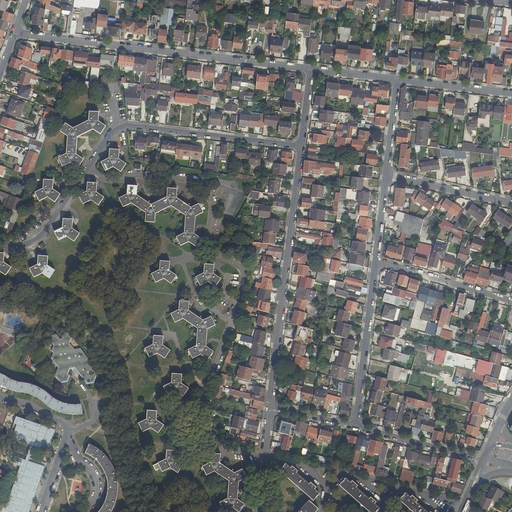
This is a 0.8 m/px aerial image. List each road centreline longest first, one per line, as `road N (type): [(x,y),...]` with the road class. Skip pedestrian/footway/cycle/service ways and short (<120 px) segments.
road 1 (residential): [(13,34),(308,67)]
road 2 (residential): [(208,235),(208,246),(243,276),(204,383),(196,439),(262,456)]
road 3 (residential): [(269,406),(299,147)]
road 4 (residential): [(299,147),(127,125),(109,135),(87,167)]
road 5 (residential): [(355,426),(376,260)]
road 6 (residential): [(376,260),(511,301)]
road 7 (residential): [(355,426),(484,459)]
road 8 (residential): [(386,174),(511,203)]
road 9 (residential): [(87,167),(37,237),(0,240)]
road 10 (residential): [(87,167),(111,180),(132,173),(202,186)]
